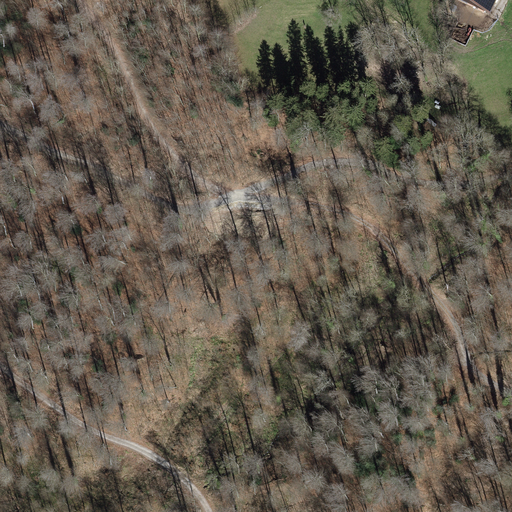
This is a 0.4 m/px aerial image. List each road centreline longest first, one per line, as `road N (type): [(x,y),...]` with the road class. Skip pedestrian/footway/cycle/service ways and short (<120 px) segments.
road 1 (track): [(82,0),(116,50),(155,139),(201,178),(237,195),(343,210),(379,231),(418,272),(474,371),(511,394)]
road 2 (track): [(511,164),(487,180),(446,187),(407,182),(367,161),(328,161),(197,208),(162,201),(0,125)]
road 3 (track): [(207,511),(198,491),(173,470),(56,409),(0,364)]
